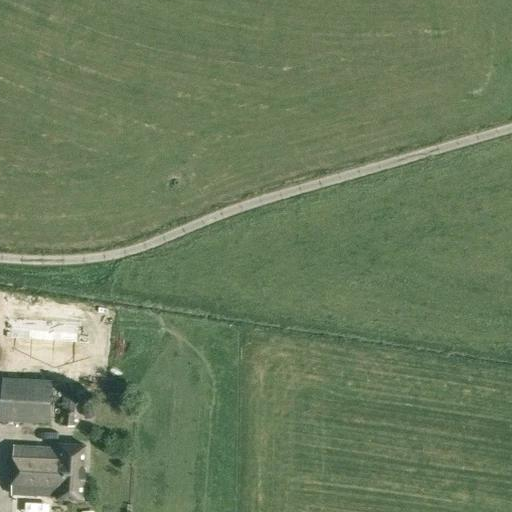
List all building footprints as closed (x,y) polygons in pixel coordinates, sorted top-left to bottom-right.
[(0,310),(0,337),(29,342),(33,316),(0,310)] [(1,424),(49,425),(51,379),(39,379),(3,377),(1,424)] [(61,412),(63,412),(62,426),(74,427),(77,396),(63,395),(61,412)] [(83,410),(84,414),(87,417),(91,417),(94,414),(94,409),(91,406),(86,407),(83,410)] [(57,499),(84,500),(87,447),(60,445),(60,448),(15,445),(12,494),(58,496),(57,499)] [(18,511),(42,511),(42,496),(18,497),(18,511)]
